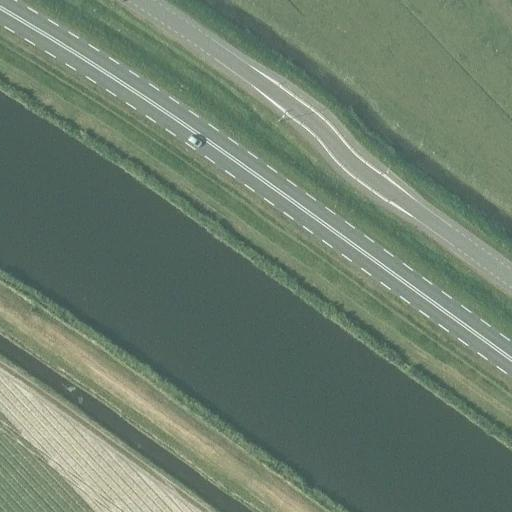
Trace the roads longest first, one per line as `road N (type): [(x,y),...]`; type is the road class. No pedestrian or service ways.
road 1 (primary): [(511,362),(155,108),(0,10)]
road 2 (unclassified): [(511,282),(352,164),(304,115),(136,0)]
